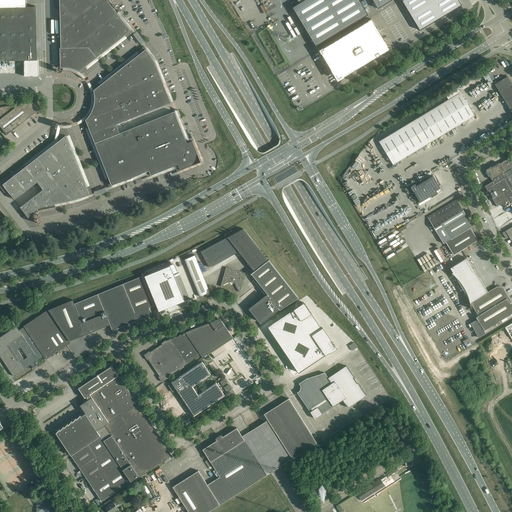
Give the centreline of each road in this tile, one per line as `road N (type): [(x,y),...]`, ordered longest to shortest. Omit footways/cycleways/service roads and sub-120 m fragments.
road 1 (primary): [(178,0),(422,413)]
road 2 (primary): [(411,362),(192,0)]
road 3 (unclassified): [(116,345),(224,304),(270,367),(270,386),(187,438),(173,434),(141,386)]
road 4 (secondary): [(0,290),(145,244),(261,180)]
road 5 (primary): [(261,180),(324,286),(422,413)]
road 6 (secondary): [(255,164),(117,237),(0,274)]
road 7 (tertiary): [(302,156),(503,37)]
road 8 (primary): [(411,362),(365,260),(302,156)]
road 9 (primary): [(171,0),(255,164)]
road 10 (unclassified): [(511,276),(461,177),(461,164),(511,133)]
road 11 (primary): [(495,511),(411,362)]
road 12 (primary): [(293,140),(202,0)]
road 13 (tertiary): [(493,21),(368,97)]
road 14 (unclassified): [(83,511),(20,406)]
